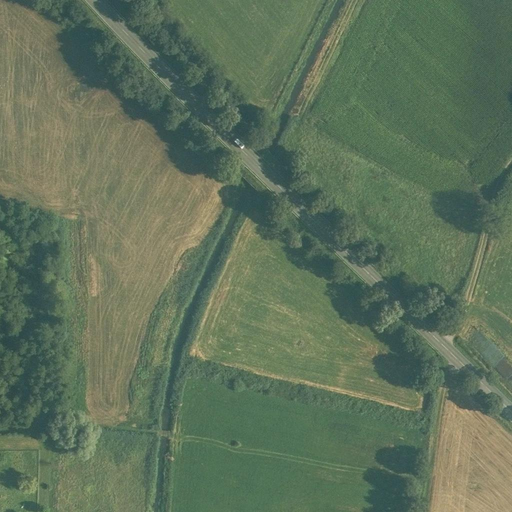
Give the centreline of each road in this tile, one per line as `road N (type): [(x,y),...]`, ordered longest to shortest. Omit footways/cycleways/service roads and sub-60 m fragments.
road 1 (secondary): [(511,413),(93,0)]
road 2 (track): [(511,164),(458,325),(443,346)]
